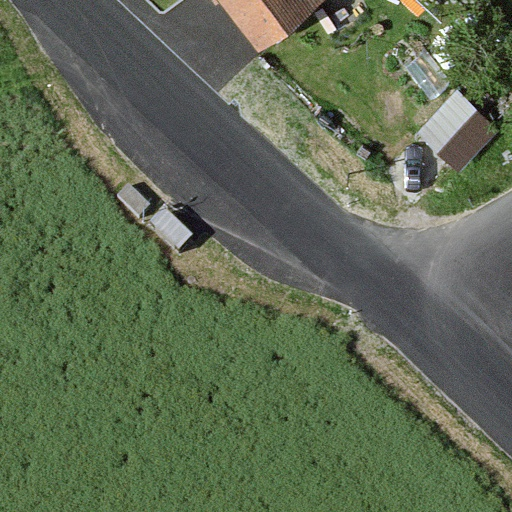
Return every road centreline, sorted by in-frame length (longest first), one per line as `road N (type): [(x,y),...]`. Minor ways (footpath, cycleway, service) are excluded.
road 1 (secondary): [(395,301),(76,0)]
road 2 (secondary): [(511,412),(395,301)]
road 3 (unclassified): [(511,228),(395,301)]
